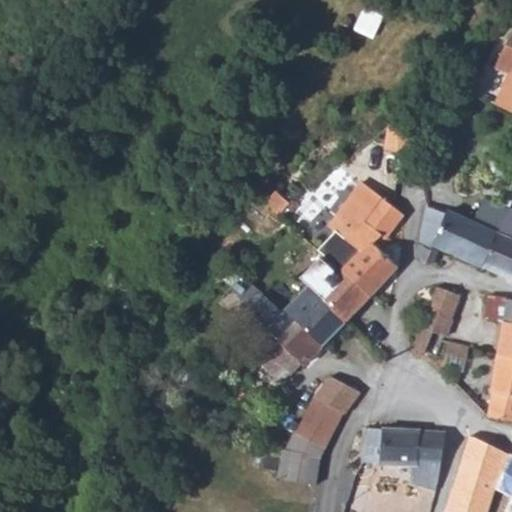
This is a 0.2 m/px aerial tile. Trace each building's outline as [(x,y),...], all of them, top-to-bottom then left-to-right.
[(509,72),(492,104),(511,113),(511,34),(509,37),(496,65),(509,72)] [(402,215),(360,183),(335,216),(345,225),(337,234),(333,230),(332,231),(316,249),(324,256),(321,259),(336,274),(342,268),(371,295),(397,267),(384,254),(392,242),(386,237),(402,215)] [(496,233),(507,209),(484,199),(472,223),(496,233)] [(443,215),(424,207),(417,248),(416,257),(424,261),(429,263),(436,248),(480,267),(496,233),(472,223),(445,211),(443,215)] [(511,211),(507,209),(496,233),(480,267),(511,281),(511,211)] [(345,225),(335,216),(327,227),(332,231),(333,230),(337,234),(345,225)] [(321,259),(319,257),(299,278),(301,279),(321,259)] [(301,279),(307,286),(345,322),(371,295),(342,268),(336,274),(321,259),(301,279)] [(321,347),(345,322),(307,286),(281,312),(260,294),(257,294),(253,295),(251,297),(248,300),(247,303),(248,307),(250,310),(246,314),(276,340),(293,322),(321,347)] [(460,295),(435,287),(410,348),(423,353),(431,332),(442,337),(460,295)] [(501,323),(497,355),(511,358),(511,301),(489,297),(485,318),(492,319),(501,323)] [(277,342),(302,365),(321,347),(293,322),(276,340),(277,342)] [(292,378),(302,365),(277,342),(266,354),(286,372),(292,378)] [(465,359),(468,348),(447,343),(444,354),(450,357),(465,359)] [(258,363),(277,382),(286,372),(266,354),(258,363)] [(511,358),(497,355),(487,417),(511,420),(511,358)] [(312,397),(345,414),(359,393),(329,377),(312,397)] [(319,456),(340,418),(345,414),(312,397),(285,450),(319,456)] [(412,485),(437,487),(438,482),(446,432),(434,432),(406,430),(363,429),(362,458),(380,458),(379,463),(413,465),(412,485)] [(494,489),(511,497),(511,455),(457,430),(453,431),(447,455),(467,464),(459,481),(485,494),(493,477),(498,480),(494,489)] [(277,479),(314,485),(319,456),(285,450),(281,450),(281,452),(277,479)]
